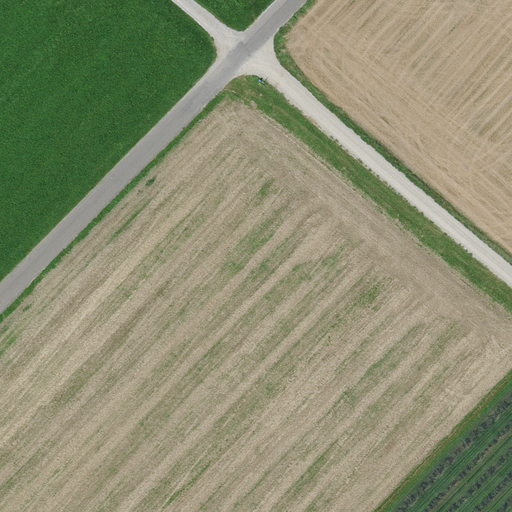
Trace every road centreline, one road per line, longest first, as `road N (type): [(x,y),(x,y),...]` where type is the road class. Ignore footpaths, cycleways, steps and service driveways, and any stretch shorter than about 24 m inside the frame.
road 1 (residential): [(0,300),(293,0)]
road 2 (track): [(511,278),(247,48)]
